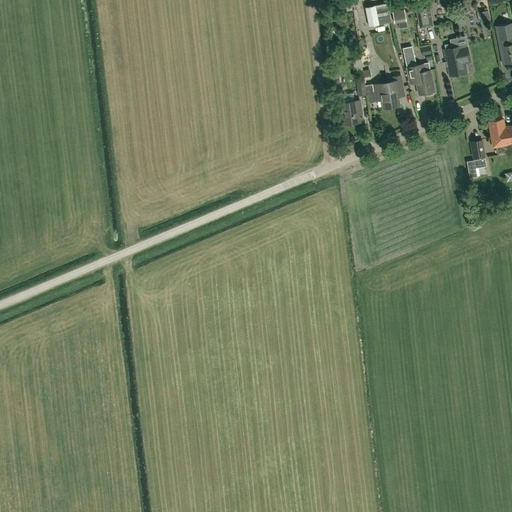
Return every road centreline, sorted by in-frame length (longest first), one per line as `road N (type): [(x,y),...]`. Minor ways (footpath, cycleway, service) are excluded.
road 1 (unclassified): [(0,304),(511,90)]
road 2 (unknown): [(314,5),(333,165)]
